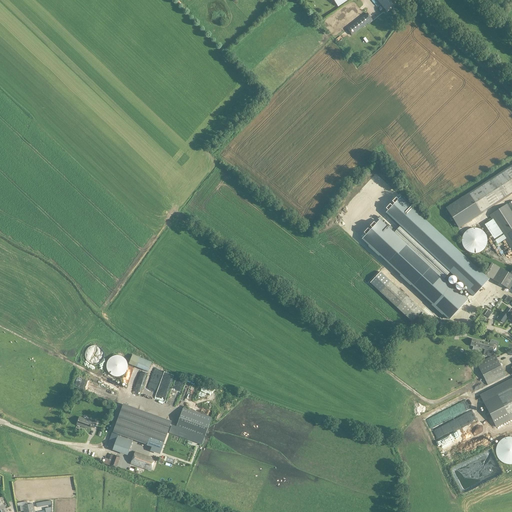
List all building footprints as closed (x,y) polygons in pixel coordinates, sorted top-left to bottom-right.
[(377,0),(386,11),(396,3),(393,0),(377,0)] [(367,14),(347,28),(352,35),(372,20),(367,14)] [(511,166),(469,194),(446,209),(458,228),(511,193),(511,166)] [(484,277),(400,199),(387,213),(468,288),(466,291),(470,295),(473,293),(475,295),(490,278),(509,290),(511,286),(511,271),(510,275),(500,268),(497,272),(496,272),(489,270),(486,275),(484,277)] [(511,201),(506,206),(489,216),(492,220),(496,227),(511,251),(511,201)] [(462,298),(379,221),(363,239),(450,320),(468,300),(463,296),(464,295),(463,293),(461,295),(462,297),(462,298)] [(394,233),(443,279),(449,273),(400,227),(394,233)] [(462,240),(462,241),(462,242),(462,244),(462,245),(463,247),(464,248),(464,249),(465,250),(466,251),(468,252),(469,252),(470,253),(471,253),(473,254),(474,254),(476,254),(477,253),(478,253),(480,252),(481,252),(482,251),(483,250),(484,249),(485,248),(486,247),(486,245),(487,244),(487,242),(487,241),(487,240),(487,238),(486,237),(486,236),(485,234),(484,233),(483,232),(482,231),(481,230),(480,230),(478,229),(477,229),(476,228),(474,228),(473,228),(471,229),(470,229),(469,230),(468,230),(466,231),(465,232),(464,233),(464,234),(463,236),(462,237),(462,238),(462,240)] [(387,278),(376,289),(412,322),(422,311),(387,278)] [(489,300),(486,307),(493,311),(496,304),(500,306),(504,300),(496,296),(493,302),(489,300)] [(503,323),(507,318),(508,316),(503,312),(499,317),(498,317),(497,318),(498,319),(503,323)] [(494,344),(487,343),(472,339),(470,346),(485,350),(483,355),(490,357),(491,356),(494,344)] [(87,361),(97,364),(98,361),(102,362),(105,349),(88,345),(85,356),(88,357),(87,361)] [(129,364),(148,372),(152,363),(133,354),(129,364)] [(506,376),(497,358),(495,355),(477,364),(488,385),(506,376)] [(122,357),(120,356),(118,356),(116,356),(114,356),(112,357),(110,358),(109,360),(108,361),(107,363),(107,365),(107,367),(107,369),(108,371),(109,373),(110,374),(112,375),(114,376),(116,377),(118,377),(120,376),(122,376),(123,375),(125,373),(126,372),(127,370),(127,368),(128,366),(127,364),(127,362),(126,361),(125,359),(123,358),(122,357)] [(139,373),(132,395),(140,397),(146,375),(139,373)] [(163,374),(153,407),(161,410),(171,377),(163,374)] [(202,385),(199,391),(208,396),(211,389),(202,385)] [(496,427),(511,418),(511,386),(482,401),(496,427)] [(210,397),(215,398),(216,396),(220,397),(222,390),(213,388),(210,397)] [(108,447),(120,452),(128,455),(133,440),(161,450),(171,422),(127,406),(117,435),(113,433),(108,447)] [(169,432),(202,444),(212,418),(183,408),(176,428),(171,426),(169,432)] [(93,421),(93,422),(79,417),(77,425),(90,430),(91,427),(95,429),(97,422),(93,421)] [(509,464),(510,464),(511,464),(511,437),(509,437),(507,437),(505,438),(503,439),(501,440),(499,442),(498,443),(497,445),(496,447),(496,448),(496,450),(496,452),(496,453),(496,455),(497,456),(498,458),(498,459),(499,460),(501,461),(502,462),(503,463),(504,463),(506,464),(507,464),(509,464)] [(486,450),(450,465),(452,470),(456,468),(456,470),(488,457),(486,450)] [(155,459),(135,452),(131,464),(151,471),(155,459)] [(116,468),(120,457),(111,454),(109,460),(106,459),(104,464),(116,468)] [(497,475),(462,491),(464,496),(498,481),(496,478),(498,477),(497,475)] [(23,505),(23,511),(34,511),(33,503),(23,505)]
